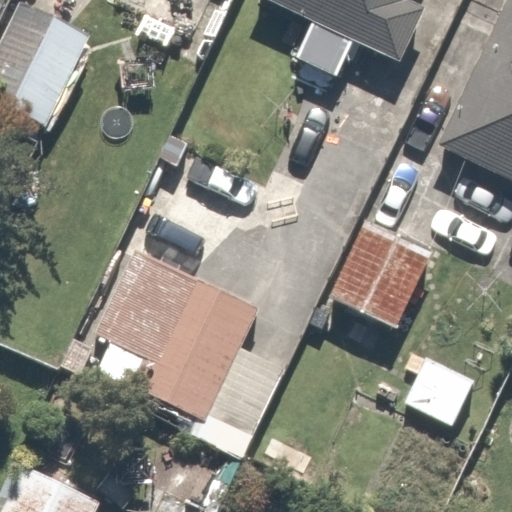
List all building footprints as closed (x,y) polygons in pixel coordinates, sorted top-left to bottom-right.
[(402,0),(260,0),(404,74),(433,19),(401,3),(402,0)] [(511,2),(441,151),(511,184),(511,2)] [(96,48),(21,8),(0,48),(0,119),(46,143),(96,48)] [(430,263),(367,232),(328,310),(391,342),(430,263)] [(259,312),(127,257),(90,345),(143,367),(122,417),(247,468),(285,376),(241,357),(259,312)] [(472,386),(427,358),(396,409),(441,437),(472,386)] [(92,511),(98,503),(31,467),(6,511),(92,511)]
